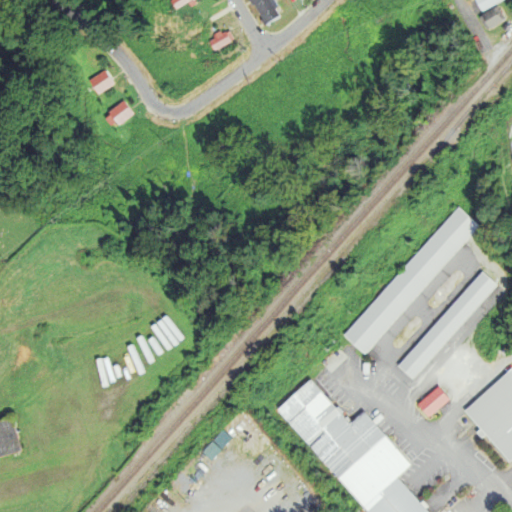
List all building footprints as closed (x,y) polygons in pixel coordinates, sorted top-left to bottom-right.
[(244,0),(259,26),(276,17),(267,0),(244,0)] [(478,0),(503,0),(485,11),(478,0)] [(481,17),(499,6),(507,18),(489,29),(481,17)] [(227,41),(221,30),(201,41),(207,53),(227,41)] [(212,41),(219,37),(217,33),(222,30),(224,33),(227,31),(228,32),(231,30),(236,39),(233,40),(234,41),(222,48),(222,47),(217,50),(212,41)] [(91,81),(106,70),(115,83),(100,94),(91,81)] [(110,113),(125,100),(135,113),(120,125),(110,113)] [(501,206),(511,204),(511,172),(498,174),(501,206)] [(366,352),(345,334),(459,206),(480,224),(366,352)] [(400,365),(484,270),(498,283),(414,378),(400,365)] [(106,356),(102,338),(94,340),(93,332),(87,333),(92,359),(106,356)] [(511,453),(504,461),(459,411),(507,368),(511,373),(511,453)] [(373,511),(432,511),(400,475),(414,462),(367,408),(352,421),(314,378),(281,407),(373,511)] [(420,403),(441,385),(453,398),(431,417),(420,403)] [(0,455),(0,419),(14,415),(24,448),(0,455)]
